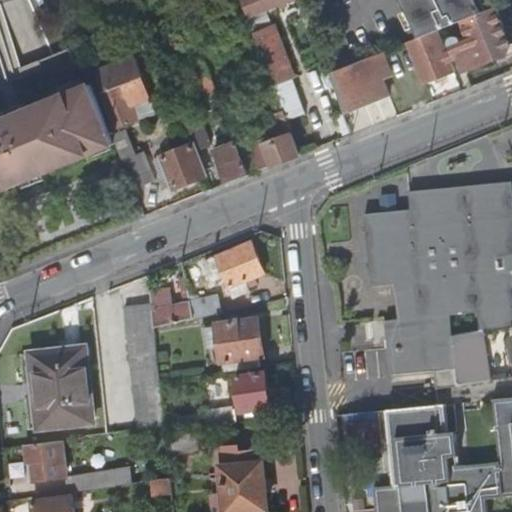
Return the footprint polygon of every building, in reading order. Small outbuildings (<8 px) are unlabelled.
[(35,0),(8,0),(0,2),(0,29),(9,27),(19,64),(51,56),(35,0)] [(296,0),(241,0),(240,1),(248,22),(297,2),(296,0)] [(402,0),(410,14),(403,18),(411,34),(418,31),(424,42),(441,34),(465,22),(486,12),(480,0),(402,0)] [(511,50),(511,45),(497,9),(486,12),(465,22),(477,50),(459,57),(467,75),(508,59),(511,50)] [(270,32),(255,38),(275,91),(291,85),(270,32)] [(458,75),(441,34),(424,42),(412,45),(429,86),(458,75)] [(385,56),(329,79),(345,118),(392,100),(385,83),(394,79),(385,56)] [(212,114),(225,109),(204,58),(192,62),(212,114)] [(136,59),(96,75),(118,131),(133,125),(127,110),(153,101),(136,59)] [(78,98),(93,93),(90,86),(70,94),(71,98),(77,96),(78,98)] [(0,200),(120,153),(114,139),(95,92),(93,93),(78,98),(77,96),(71,98),(31,114),(27,116),(29,122),(18,127),(17,124),(8,128),(4,135),(0,136),(0,200)] [(255,153),(262,173),(302,157),(279,100),(272,102),(286,140),(255,153)] [(27,116),(31,114),(28,108),(0,119),(0,136),(4,135),(8,128),(17,124),(18,127),(29,122),(27,116)] [(186,128),(193,146),(197,156),(212,150),(202,123),(186,128)] [(126,135),(114,139),(120,153),(136,194),(158,186),(146,156),(135,159),(126,135)] [(216,154),(228,186),(252,177),(239,145),(216,154)] [(174,192),(206,179),(197,156),(193,146),(161,159),(174,192)] [(407,319),(399,320),(402,334),(392,336),(399,375),(444,368),(448,389),(459,387),(454,336),(474,334),(511,328),(511,275),(510,276),(507,260),(511,259),(511,174),(411,191),(414,209),(365,217),(377,289),(401,285),(407,319)] [(256,243),(212,260),(219,279),(233,274),(241,294),(259,287),(251,267),(263,262),(256,243)] [(168,291),(153,293),(154,303),(157,332),(197,322),(192,303),(192,299),(170,305),(168,291)] [(197,322),(226,315),(221,296),(192,303),(197,322)] [(127,307),(140,429),(167,425),(162,380),(157,332),(154,303),(127,307)] [(264,357),(260,320),(219,324),(222,361),(264,357)] [(402,334),(399,320),(390,321),(392,336),(402,334)] [(459,388),(479,385),(474,334),(454,336),(459,387),(459,388)] [(97,422),(89,348),(34,354),(41,428),(97,422)] [(273,408),(269,374),(239,376),(243,411),(273,408)] [(511,511),(511,401),(496,402),(500,462),(497,462),(498,464),(466,466),(470,511),(511,511)] [(209,426),(237,423),(235,407),(207,411),(209,426)] [(470,511),(466,466),(459,467),(457,435),(448,436),(445,407),(440,407),(389,411),(394,486),(374,487),(376,511),(470,511)] [(201,451),(199,428),(168,432),(171,455),(201,451)] [(38,482),(40,481),(69,477),(70,477),(65,440),(27,446),(31,464),(35,463),(38,482)] [(256,511),(271,510),(264,453),(240,455),(239,449),(222,450),(228,511),(256,511)] [(119,486),(135,484),(133,472),(118,473),(119,486)] [(69,477),(40,481),(41,488),(61,484),(60,482),(63,482),(64,483),(65,483),(69,477)] [(77,511),(76,498),(34,505),(34,511),(77,511)]
